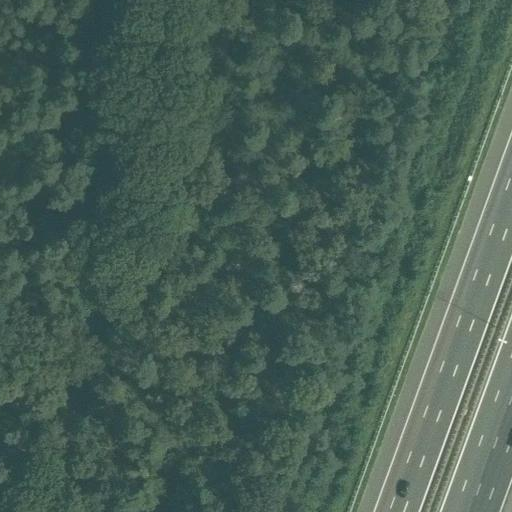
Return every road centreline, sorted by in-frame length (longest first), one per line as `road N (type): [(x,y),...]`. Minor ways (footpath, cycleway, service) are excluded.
road 1 (track): [(163,0),(116,242),(31,511)]
road 2 (motorway): [(511,196),(398,511)]
road 3 (motorway): [(469,511),(511,396)]
